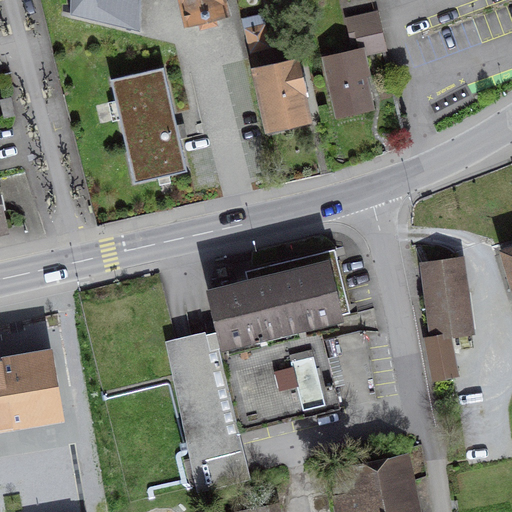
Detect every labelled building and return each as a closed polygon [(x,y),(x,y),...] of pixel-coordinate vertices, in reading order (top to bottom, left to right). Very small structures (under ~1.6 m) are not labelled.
[(69,0),(68,14),(141,31),(142,0),(182,0),(188,25),(228,17),(224,0),(69,0)] [(263,16),(246,19),(252,48),(268,44),(263,16)] [(352,56),(327,61),(338,118),(371,112),(361,61),(384,57),(377,22),(346,28),(352,56)] [(291,64),(258,71),(271,130),(304,123),(291,64)] [(163,67),(111,79),(116,100),(126,98),(130,118),(120,120),(135,183),(188,171),(163,67)] [(13,97),(0,100),(5,116),(17,113),(13,97)] [(511,252),(503,255),(511,282),(511,252)] [(318,322),(341,316),(334,289),(346,286),(339,260),(205,293),(218,343),(239,431),(339,407),(318,322)] [(428,267),(437,332),(423,335),(431,378),(455,373),(447,331),(466,328),(457,263),(428,267)] [(0,351),(0,422),(62,412),(51,343),(0,351)] [(350,511),(409,511),(398,460),(341,473),(350,511)]
